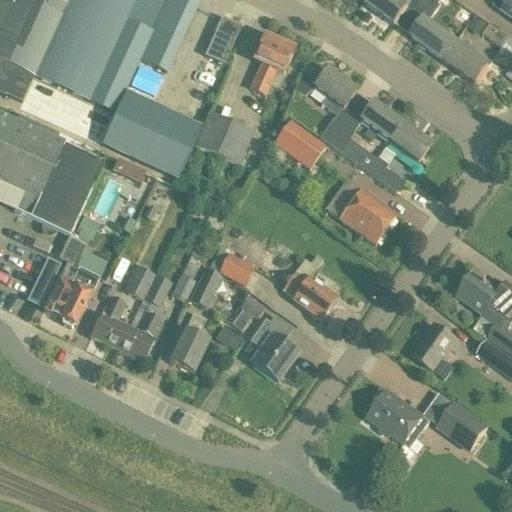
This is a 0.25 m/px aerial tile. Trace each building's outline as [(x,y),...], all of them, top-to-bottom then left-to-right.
[(35,80),(70,0),(10,0),(0,22),(0,96),(4,99),(5,97),(21,105),(33,79),(35,80)] [(88,104),(125,23),(135,0),(70,0),(35,80),(88,104)] [(200,0),(166,0),(151,35),(139,63),(166,76),(198,7),(200,0)] [(364,0),(362,4),(394,28),(399,21),(407,27),(426,0),(410,0),(411,0),(412,1),(407,9),(397,2),(398,0),(364,0)] [(410,40),(442,63),(456,45),(428,24),(441,7),(439,6),(442,0),(426,0),(407,27),(415,33),(410,40)] [(466,0),(455,14),(468,25),(489,0),(466,0)] [(511,0),(497,0),(492,8),(511,21),(511,0)] [(224,67),(241,29),(221,20),(204,59),(224,67)] [(476,20),(468,31),(479,39),(487,28),(476,20)] [(151,35),(125,23),(88,104),(92,106),(114,116),(124,95),(139,63),(151,35)] [(501,51),(509,40),(489,26),(481,37),(501,51)] [(253,64),(260,67),(248,93),(265,100),(277,74),(283,77),(293,52),(264,39),(253,64)] [(475,87),(488,68),(456,45),(442,63),(475,87)] [(162,80),(139,69),(131,88),(154,98),(162,80)] [(313,91),(326,101),(321,108),(337,119),(342,112),(342,113),(356,94),(327,73),(313,91)] [(176,183),(201,130),(124,95),(114,116),(100,148),(176,183)] [(388,145),(402,127),(372,106),(359,124),(369,131),(364,139),(371,144),(376,137),(388,145)] [(239,169),(253,136),(208,116),(193,150),(239,169)] [(69,240),(103,167),(0,119),(0,186),(21,196),(12,214),(69,240)] [(329,148),(343,128),(333,121),(319,141),(329,148)] [(308,174),(326,149),(290,124),(272,148),(308,174)] [(417,166),(431,148),(402,127),(388,145),(417,166)] [(343,128),(329,148),(340,156),(354,136),(343,128)] [(108,170),(144,187),(150,172),(115,156),(108,170)] [(396,196),(397,195),(404,185),(385,172),(388,167),(378,159),(367,175),(396,196)] [(112,180),(96,216),(114,224),(130,187),(112,180)] [(341,221),(339,223),(375,249),(395,220),(360,194),(348,186),(338,201),(349,209),(341,221)] [(149,209),(144,220),(151,223),(156,212),(149,209)] [(193,209),(188,219),(201,225),(206,215),(193,209)] [(210,215),(205,227),(220,234),(225,222),(210,215)] [(85,219),(77,235),(79,236),(90,241),(92,242),(100,227),(85,219)] [(87,249),(71,236),(69,240),(68,240),(57,263),(66,267),(43,315),(61,324),(61,328),(70,333),(74,330),(75,330),(99,282),(76,271),(87,249)] [(228,257),(218,251),(207,271),(218,276),(244,291),(255,271),(228,257)] [(206,261),(193,255),(191,259),(190,259),(180,279),(170,300),(184,307),(195,286),(194,286),(206,261)] [(125,278),(134,263),(124,258),(116,273),(125,278)] [(314,260),(309,267),(316,272),(321,265),(314,260)] [(28,301),(42,307),(60,268),(47,262),(28,301)] [(142,304),(143,303),(155,279),(136,270),(124,295),(142,304)] [(204,273),(188,305),(206,314),(215,295),(222,299),(228,287),(221,284),(222,282),(204,273)] [(281,294),(294,303),(293,304),(320,324),(336,301),(309,282),(308,283),(295,275),(281,294)] [(474,277),(457,300),(482,318),(480,320),(495,331),(487,341),(486,342),(511,361),(511,337),(508,334),(511,328),(511,291),(505,287),(499,295),(474,277)] [(128,331),(116,354),(142,367),(154,343),(154,344),(163,325),(162,325),(167,315),(159,312),(171,288),(155,280),(144,304),(143,303),(142,304),(128,331)] [(116,354),(128,331),(116,325),(126,307),(110,300),(101,318),(90,341),(116,354)] [(255,324),(264,312),(246,300),(240,308),(238,311),(255,324)] [(193,317),(185,334),(184,334),(169,366),(193,377),(208,345),(195,339),(203,322),(193,317)] [(249,345),(260,352),(250,366),(278,386),(298,357),(283,346),(293,332),(274,319),(269,326),(265,323),(249,345)] [(444,364),(452,354),(456,357),(461,349),(457,346),(458,345),(434,328),(421,346),(423,348),(414,362),(432,375),(442,362),(444,364)] [(511,383),(511,362),(486,343),(476,357),(511,383)] [(367,422),(403,449),(410,453),(430,425),(424,421),(387,394),(367,422)] [(436,431),(463,450),(471,456),(489,430),(481,424),(471,417),(472,416),(455,404),(436,431)]
